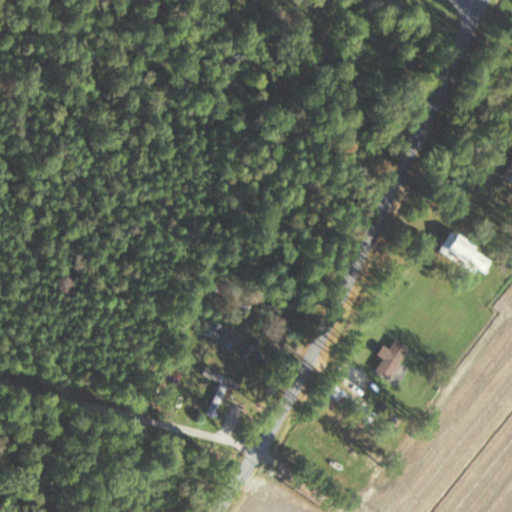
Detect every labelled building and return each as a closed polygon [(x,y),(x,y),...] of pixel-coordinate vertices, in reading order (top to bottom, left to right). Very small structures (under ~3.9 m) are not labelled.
[(497,175),(511,185),(511,154),(497,175)] [(436,253),(473,273),(475,269),(481,272),(490,256),(447,233),(436,253)] [(386,348),(379,344),(371,358),(392,370),(405,348),(391,339),(386,348)] [(232,388),(235,382),(204,367),(200,374),(217,382),(203,412),(211,416),(226,385),(232,388)] [(372,414),(332,386),(325,395),(366,423),(372,414)]
